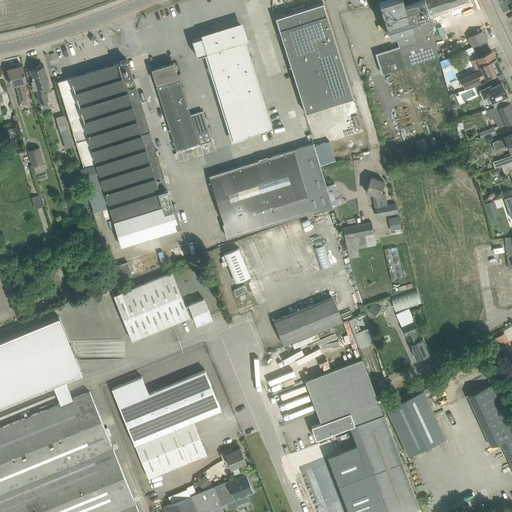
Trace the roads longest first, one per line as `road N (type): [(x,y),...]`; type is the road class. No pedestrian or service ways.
road 1 (unclassified): [(300,511),(229,332)]
road 2 (unknown): [(335,0),(375,148)]
road 3 (tertiary): [(0,46),(144,0)]
road 4 (unknown): [(227,157),(180,27)]
